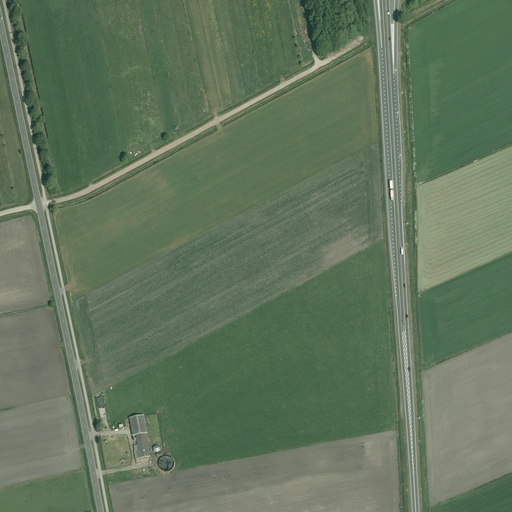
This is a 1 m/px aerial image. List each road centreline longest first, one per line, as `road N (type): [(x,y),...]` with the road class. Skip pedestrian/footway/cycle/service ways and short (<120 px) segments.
road 1 (track): [(45,204),(84,193),(364,39)]
road 2 (trunk): [(383,47),(409,405)]
road 3 (trunk): [(409,405),(391,74)]
road 4 (tertiary): [(100,511),(38,205)]
road 5 (tertiary): [(38,205),(0,20)]
